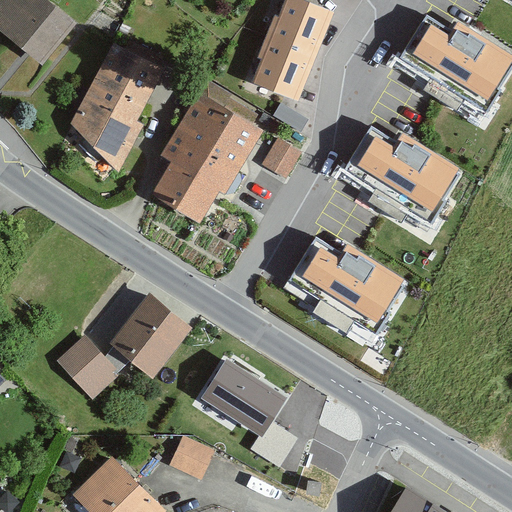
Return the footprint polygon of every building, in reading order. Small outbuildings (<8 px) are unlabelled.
[(46,0),(0,0),(0,31),(23,49),(26,52),(40,63),(73,21),(46,0)] [(303,0),(287,0),(280,16),(275,14),(266,37),(316,58),(319,51),(334,13),(303,0)] [(399,57),(488,114),(503,90),(500,89),(511,70),(511,56),(469,29),(454,19),(448,29),(426,15),(399,57)] [(257,58),(262,61),(253,83),(298,101),(314,63),(316,58),(266,37),(257,58)] [(113,43),(72,124),(114,169),(119,173),(133,146),(144,125),(137,121),(164,69),(113,43)] [(171,162),(152,195),(155,196),(199,223),(218,190),(225,194),(263,130),(254,125),(260,115),(231,98),(233,95),(206,79),(160,155),(171,162)] [(309,119),(282,103),(274,116),(301,132),(305,127),(309,119)] [(280,123),(264,113),(258,122),(275,132),(280,123)] [(343,167),(432,224),(447,200),(444,199),(460,174),(456,172),(458,169),(413,139),(404,133),(397,143),(371,127),(343,167)] [(302,152),(277,137),(261,165),(286,180),(302,152)] [(289,279),(378,336),(393,312),(390,311),(406,286),(402,284),(404,281),(358,250),(348,244),(342,255),(315,238),(289,279)] [(147,293),(108,343),(130,361),(153,379),(193,329),(147,293)] [(57,361),(92,400),(118,377),(116,374),(114,372),(117,369),(95,345),(86,335),(57,361)] [(287,398),(227,360),(202,398),(238,421),(260,435),(263,436),(272,421),(287,398)] [(285,429),(272,421),(263,436),(260,435),(251,449),(280,468),(299,438),(285,429)] [(70,437),(64,449),(66,451),(72,454),(78,441),(70,437)] [(183,437),(170,466),(201,480),(207,467),(214,452),(183,437)] [(66,451),(59,466),(75,473),(81,458),(72,454),(66,451)] [(71,493),(89,511),(166,511),(167,511),(112,454),(71,493)] [(449,511),(405,484),(387,511),(449,511)]
